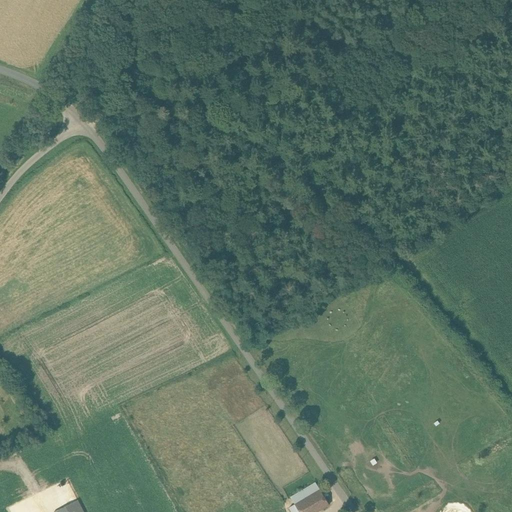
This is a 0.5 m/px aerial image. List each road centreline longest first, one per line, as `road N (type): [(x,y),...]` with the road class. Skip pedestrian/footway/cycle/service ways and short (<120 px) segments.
road 1 (unclassified): [(350,511),(81,124)]
road 2 (track): [(81,124),(266,0)]
